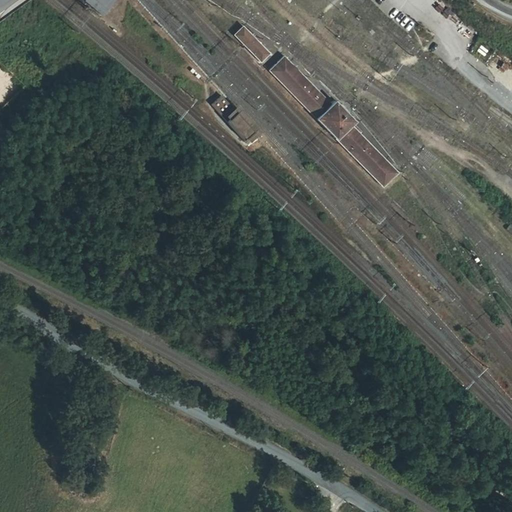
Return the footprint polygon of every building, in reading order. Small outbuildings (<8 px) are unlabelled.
[(85,0),(102,15),(115,0),(85,0)] [(261,62),(271,52),(243,25),(234,34),(261,62)] [(268,69),(316,118),(332,103),(284,54),(268,69)] [(211,104),(226,120),(230,117),(227,113),(234,107),(222,94),(211,104)] [(316,118),(335,138),(350,124),(356,118),(336,99),(332,103),(316,118)] [(237,104),(234,107),(227,113),(230,117),(241,107),(237,104)] [(226,120),(246,142),(261,129),(241,107),(230,117),(226,120)] [(399,172),(350,124),(335,138),(382,187),(399,172)]
